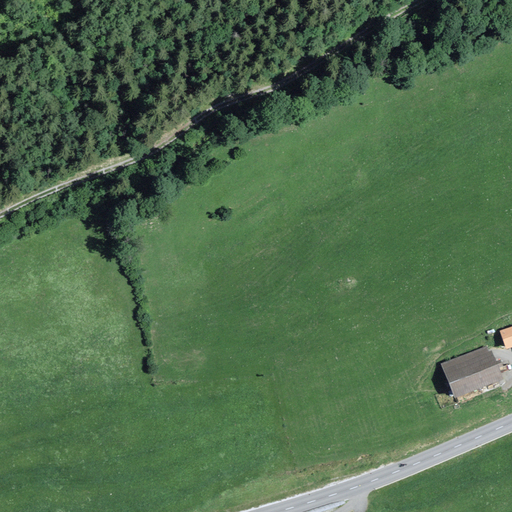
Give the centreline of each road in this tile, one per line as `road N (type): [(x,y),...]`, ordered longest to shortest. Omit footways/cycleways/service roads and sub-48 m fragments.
road 1 (track): [(0,215),(153,151),(214,109),(275,87),(439,0)]
road 2 (secondary): [(275,511),(511,422)]
